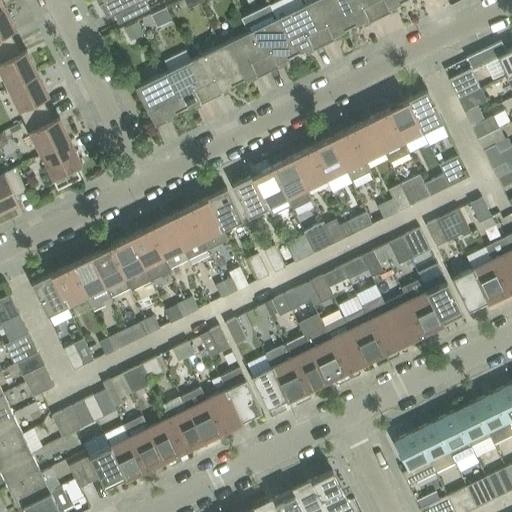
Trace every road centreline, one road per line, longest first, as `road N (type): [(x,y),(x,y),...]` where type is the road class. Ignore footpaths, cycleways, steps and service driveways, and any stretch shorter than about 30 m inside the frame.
road 1 (residential): [(144,184),(511,4)]
road 2 (residential): [(149,511),(344,414)]
road 3 (residential): [(144,184),(56,0)]
road 4 (residential): [(344,414),(511,333)]
road 5 (residential): [(0,254),(144,184)]
